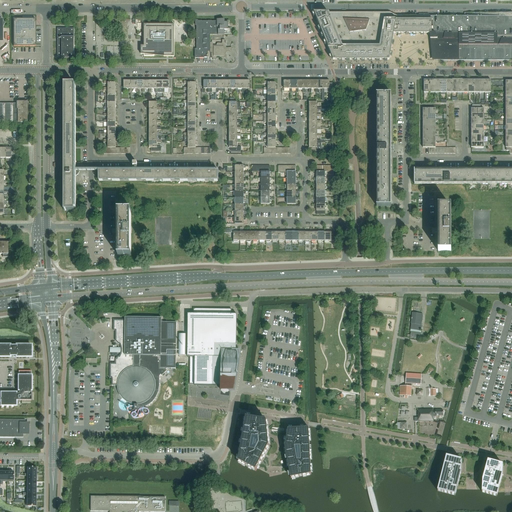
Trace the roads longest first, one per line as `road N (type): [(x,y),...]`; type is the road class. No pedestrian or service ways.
road 1 (primary): [(60,297),(322,282),(511,282)]
road 2 (unclassified): [(253,293),(238,394),(218,453),(55,451)]
road 3 (primary): [(511,270),(209,276)]
road 4 (residential): [(511,6),(241,7)]
road 5 (unclassified): [(253,293),(511,293)]
road 6 (residential): [(241,7),(46,8)]
road 7 (tertiary): [(241,72),(405,72)]
road 8 (primary): [(209,276),(50,286)]
road 9 (tertiary): [(38,70),(38,226)]
road 10 (tertiary): [(45,226),(45,70)]
road 11 (secondary): [(41,298),(50,451)]
road 12 (tertiary): [(90,70),(241,72)]
road 13 (secondary): [(55,451),(53,313)]
road 14 (residential): [(345,264),(221,268)]
